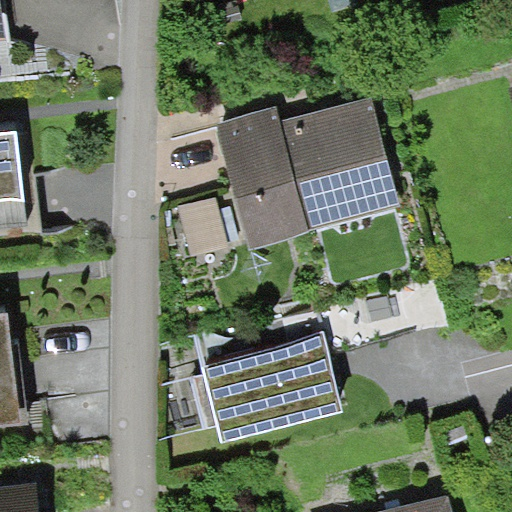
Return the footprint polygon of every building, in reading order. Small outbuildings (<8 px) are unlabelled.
[(0,0),(0,57),(7,57),(4,32),(20,30),(15,0),(0,0)] [(292,100),(225,117),(258,245),(424,203),(396,95),(297,120),(292,100)] [(31,114),(0,118),(0,221),(45,215),(31,114)] [(223,192),(179,206),(196,258),(240,245),(223,192)] [(0,419),(39,415),(27,300),(0,303),(0,419)] [(339,329),(207,360),(226,440),(358,409),(339,329)] [(60,511),(55,473),(0,480),(0,511),(60,511)] [(460,511),(454,493),(384,511),(460,511)]
